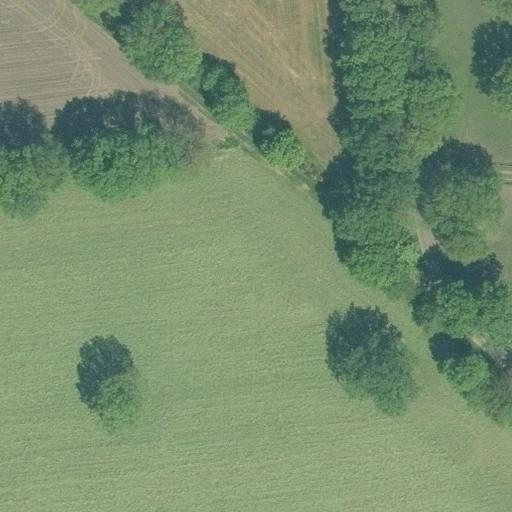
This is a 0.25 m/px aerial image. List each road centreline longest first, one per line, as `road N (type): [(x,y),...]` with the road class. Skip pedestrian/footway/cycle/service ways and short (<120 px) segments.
road 1 (track): [(453,308),(81,0)]
road 2 (unclassified): [(511,366),(453,308),(430,255),(398,0)]
